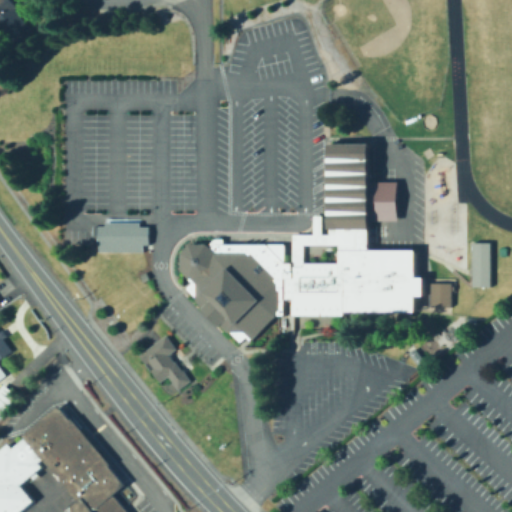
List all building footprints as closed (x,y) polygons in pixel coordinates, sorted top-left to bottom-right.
[(13,49),(3,34),(0,36),(0,0),(13,0),(18,7),(16,8),(34,35),(13,49)] [(413,276),(419,276),(419,294),(413,294),(412,317),(273,315),(249,339),(241,330),(224,331),(217,324),(215,326),(197,308),(200,305),(183,289),(191,282),(178,268),(178,252),(186,243),(283,245),(283,261),(291,261),(291,233),(312,234),(312,215),(321,215),(321,233),(327,233),(327,228),(322,228),(324,141),(366,142),(365,180),(395,181),(395,218),(364,218),(364,250),(414,251),(413,276)] [(101,245),(101,228),(145,228),(145,246),(101,245)] [(471,286),(471,242),(489,242),(489,286),(471,286)] [(430,282),(451,282),(451,306),(429,306),(430,282)] [(0,376),(0,329),(1,328),(3,332),(5,334),(1,337),(11,350),(0,357),(0,368),(4,374),(0,376)] [(188,381),(176,389),(167,376),(157,383),(137,354),(166,334),(176,348),(169,353),(188,381)] [(414,347),(423,359),(416,365),(407,352),(414,347)] [(0,384),(2,382),(9,388),(17,395),(0,414),(0,384)] [(57,404),(59,406),(67,415),(68,414),(109,463),(108,464),(126,483),(112,493),(127,511),(62,511),(76,500),(41,458),(37,461),(41,465),(35,471),(37,473),(32,478),(29,475),(19,483),(32,499),(16,511),(0,511),(0,447),(7,442),(11,446),(23,436),(21,434),(55,406),(57,404)]
